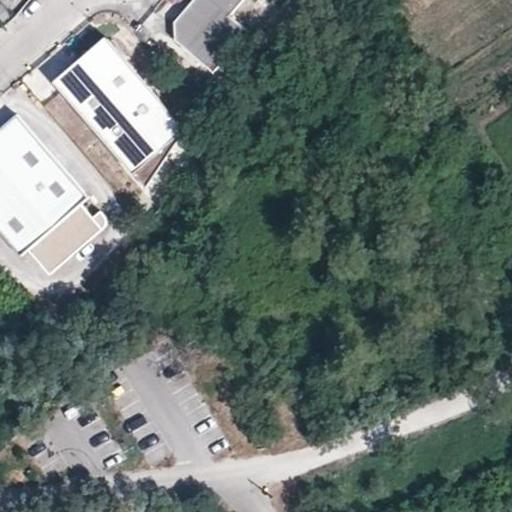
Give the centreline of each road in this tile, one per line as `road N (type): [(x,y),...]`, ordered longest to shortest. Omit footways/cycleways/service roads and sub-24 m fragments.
road 1 (residential): [(283,469),(0,502)]
road 2 (track): [(511,376),(283,469)]
